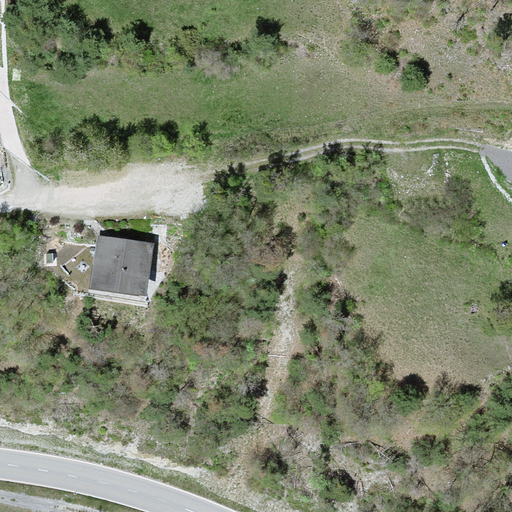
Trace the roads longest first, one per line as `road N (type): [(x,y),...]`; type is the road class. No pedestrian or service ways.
road 1 (track): [(19,204),(2,0)]
road 2 (secondary): [(0,464),(84,478),(191,511)]
